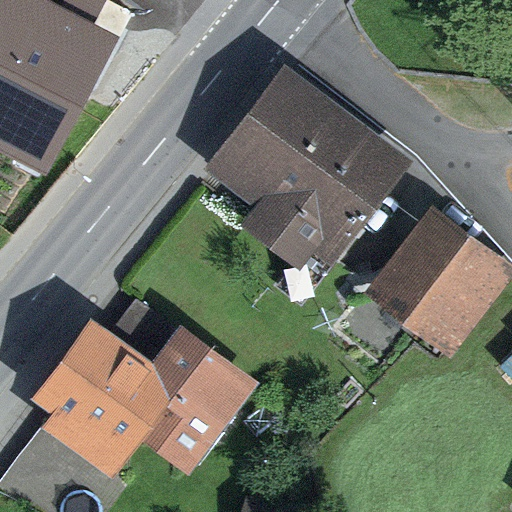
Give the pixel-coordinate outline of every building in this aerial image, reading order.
[(77,0),(24,0),(0,45),(0,91),(77,133),(133,30),(77,0)] [(398,160),(290,76),(223,162),(268,197),(254,216),(299,251),(314,233),(331,246),(398,160)] [(504,268),(437,215),(382,284),(449,337),(504,268)] [(163,344),(97,293),(42,364),(126,429),(155,391),(198,425),(257,349),(197,301),(163,344)] [(248,496),(242,511),(285,511),(287,508),(248,496)]
